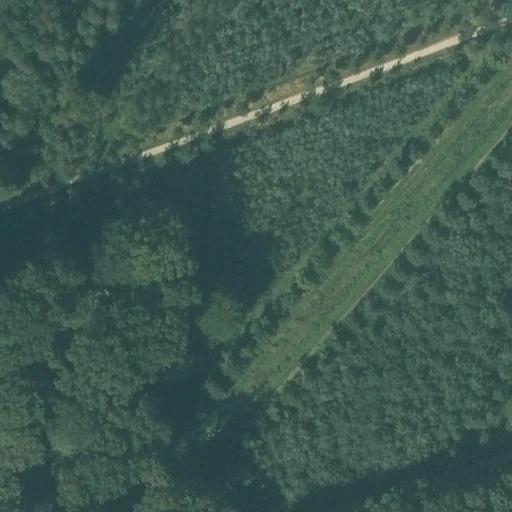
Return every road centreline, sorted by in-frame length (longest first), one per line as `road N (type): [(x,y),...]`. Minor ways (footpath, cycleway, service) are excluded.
road 1 (track): [(165,454),(511,51)]
road 2 (track): [(511,127),(168,511)]
road 3 (track): [(511,341),(485,464)]
